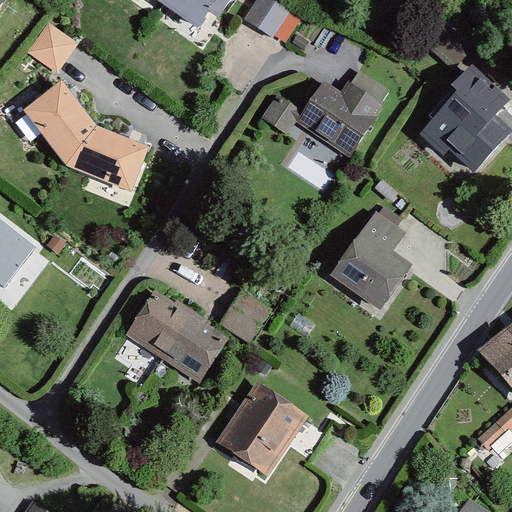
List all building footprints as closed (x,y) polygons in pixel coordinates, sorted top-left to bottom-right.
[(0,0),(0,20),(11,7),(2,0),(0,0)] [(244,0),(153,0),(199,32),(210,17),(226,28),(244,0)] [(275,0),(261,0),(247,18),(287,40),(301,18),(275,0)] [(52,25),(30,55),(59,73),(80,44),(52,25)] [(97,131),(62,84),(24,112),(68,172),(133,197),(151,151),(97,131)] [(349,102),(326,86),(299,126),(350,160),(383,110),(356,92),(349,102)] [(281,94),(263,120),(289,132),(304,112),(281,94)] [(510,139),(462,95),(422,138),(470,182),(510,139)] [(407,240),(377,219),(333,278),(381,313),(413,270),(395,257),(407,240)] [(0,287),(7,293),(39,251),(0,221),(0,287)] [(245,291),(223,322),(252,342),(274,311),(245,291)] [(228,343),(156,296),(127,339),(199,387),(228,343)] [(511,321),(476,351),(511,394),(511,321)] [(307,420),(258,387),(219,445),(269,478),(307,420)] [(511,408),(479,437),(491,449),(511,429),(511,408)] [(488,511),(471,500),(461,511),(488,511)] [(49,511),(34,501),(27,511),(49,511)]
